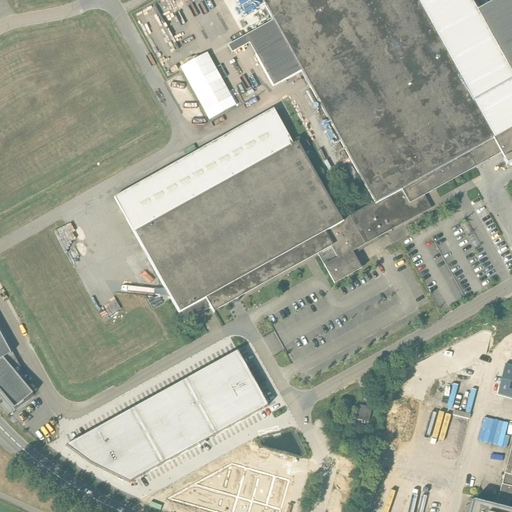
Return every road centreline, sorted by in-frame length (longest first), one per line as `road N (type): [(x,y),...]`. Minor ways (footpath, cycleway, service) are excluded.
road 1 (unknown): [(450,511),(489,373),(511,355)]
road 2 (tertiary): [(116,511),(42,469),(0,433)]
